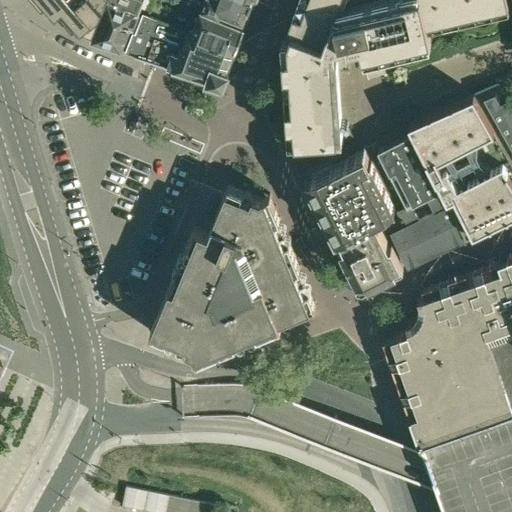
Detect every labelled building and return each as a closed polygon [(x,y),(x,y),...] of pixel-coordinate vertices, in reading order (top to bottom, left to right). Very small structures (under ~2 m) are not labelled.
[(36,0),(42,7),(47,3),(56,14),(60,10),(68,19),(79,31),(82,29),(93,33),(107,0),(36,0)] [(107,0),(93,33),(91,39),(92,40),(95,41),(96,42),(98,44),(99,44),(101,45),(104,45),(107,45),(110,46),(111,45),(118,48),(120,49),(130,26),(133,27),(143,1),(152,4),(153,0),(107,0)] [(192,32),(234,49),(235,50),(244,26),(221,15),(203,9),(202,8),(187,2),(182,0),(179,0),(176,8),(191,14),(193,11),(200,13),(192,32)] [(188,0),(187,2),(202,8),(203,9),(221,15),(222,11),(248,22),(256,0),(188,0)] [(346,0),(303,0),(298,14),(297,14),(294,13),(288,29),(291,30),(288,38),(286,38),(282,38),(284,59),(287,59),(288,59),(291,99),(290,99),(287,99),(288,120),(292,120),(293,119),(294,140),(338,138),(338,135),(332,69),(339,69),(348,68),(347,53),(361,50),(362,54),(363,54),(367,73),(378,70),(384,69),(383,62),(381,57),(381,54),(380,51),(430,39),(428,30),(426,23),(509,4),(508,0),(507,0),(370,0),(352,4),(344,6),(346,0)] [(233,51),(234,49),(192,32),(188,31),(144,12),(136,32),(133,31),(126,49),(125,52),(219,83),(225,80),(235,54),(233,51)] [(511,89),(511,88),(503,92),(498,83),(474,93),(511,162),(511,89)] [(511,212),(511,162),(474,93),(409,122),(413,130),(466,235),(511,212)] [(380,147),(406,198),(404,199),(405,202),(411,199),(412,200),(422,196),(430,212),(431,212),(447,244),(466,235),(413,130),(380,147)] [(364,148),(306,176),(336,234),(371,217),(404,199),(406,198),(380,147),(377,141),(367,146),(366,145),(363,146),(364,148)] [(262,197),(260,197),(228,184),(214,219),(210,217),(203,227),(195,223),(150,331),(193,349),(197,359),(282,324),(280,319),(316,304),(270,193),(262,197)] [(409,263),(447,244),(431,212),(430,212),(422,196),(412,200),(411,199),(405,202),(398,205),(403,216),(405,215),(409,222),(393,229),(409,263)] [(396,268),(371,217),(336,234),(359,280),(361,279),(366,281),(367,283),(396,268)] [(511,254),(422,287),(425,295),(418,298),(419,301),(419,306),(418,310),(416,314),(414,318),(410,320),(406,322),(408,329),(398,333),(383,339),(420,442),(423,441),(427,453),(511,422),(511,254)] [(511,511),(511,422),(427,453),(431,464),(436,478),(437,481),(439,487),(447,508),(448,511),(511,511)] [(329,439),(337,442),(342,429),(334,426),(329,439)] [(130,487),(127,507),(153,511),(212,511),(214,503),(130,487)]
